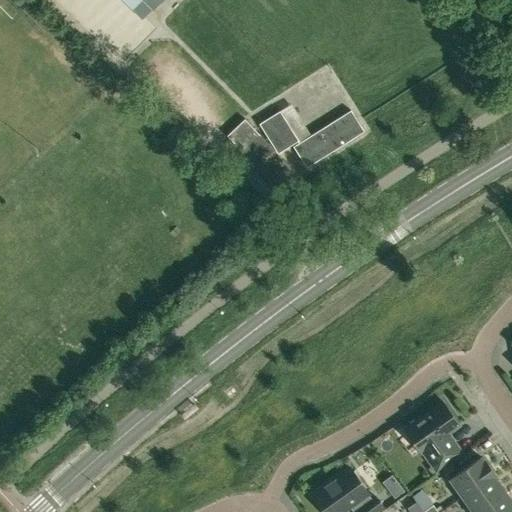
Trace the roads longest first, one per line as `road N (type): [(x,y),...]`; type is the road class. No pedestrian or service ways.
road 1 (tertiary): [(40,511),(203,369),(391,233),(511,159)]
road 2 (residential): [(265,506),(289,463),(371,421),(453,362),(473,363)]
